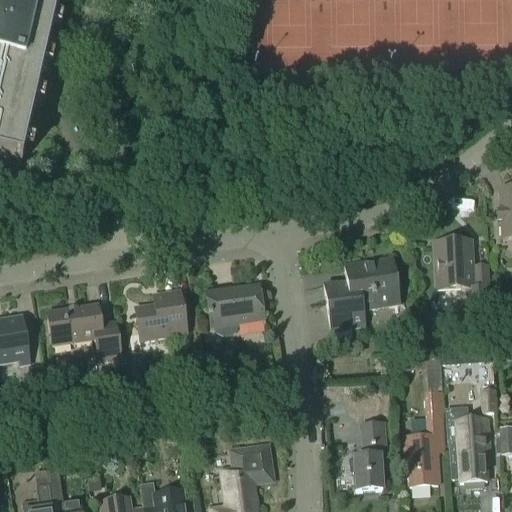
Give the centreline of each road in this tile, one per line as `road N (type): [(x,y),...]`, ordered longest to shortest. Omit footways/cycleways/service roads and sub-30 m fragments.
road 1 (residential): [(302,511),(281,231)]
road 2 (residential): [(124,255),(90,0)]
road 3 (residential): [(281,231),(382,213),(425,196),(511,130)]
road 4 (residential): [(124,255),(281,231)]
road 5 (residential): [(0,275),(124,255)]
